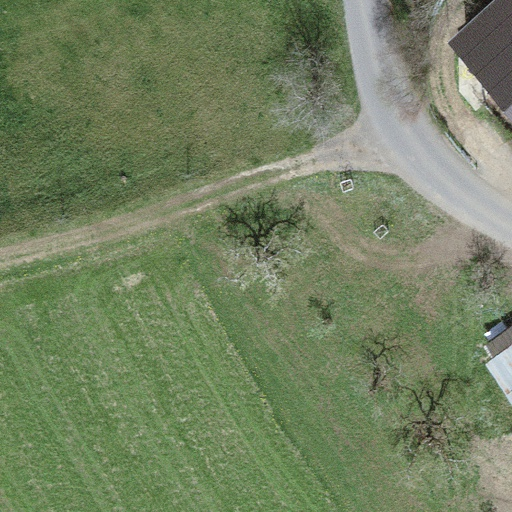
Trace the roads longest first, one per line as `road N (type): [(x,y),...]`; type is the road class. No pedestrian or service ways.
road 1 (track): [(406,139),(0,238)]
road 2 (unclassified): [(511,226),(435,172),(406,139),(386,104),(362,0)]
